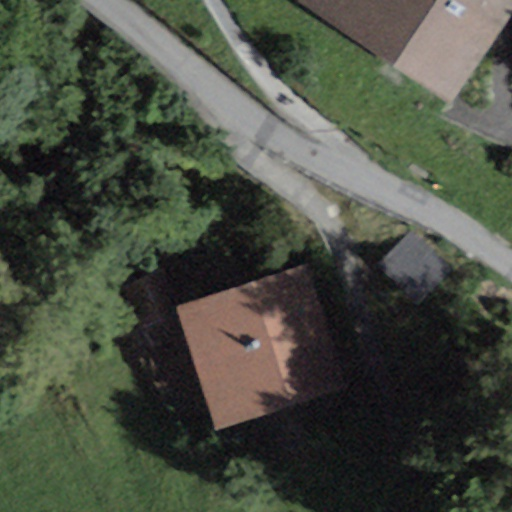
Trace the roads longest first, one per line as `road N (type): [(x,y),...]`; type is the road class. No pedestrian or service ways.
road 1 (residential): [(429,511),(316,145)]
road 2 (residential): [(316,145),(190,71),(111,0)]
road 3 (residential): [(511,264),(458,224),(316,145)]
